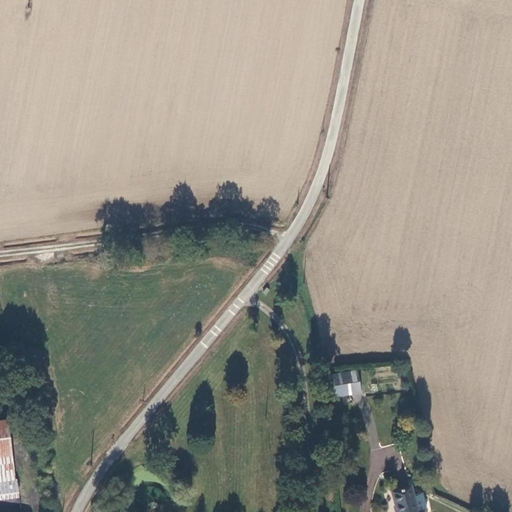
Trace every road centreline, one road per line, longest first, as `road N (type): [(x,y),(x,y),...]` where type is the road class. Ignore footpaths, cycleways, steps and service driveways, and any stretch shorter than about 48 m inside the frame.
road 1 (unclassified): [(76,511),(135,425),(293,242),(324,173),(363,0)]
road 2 (track): [(293,242),(253,224),(227,224),(0,252)]
